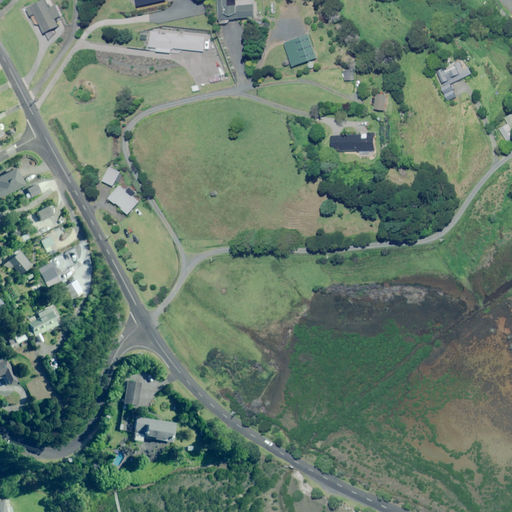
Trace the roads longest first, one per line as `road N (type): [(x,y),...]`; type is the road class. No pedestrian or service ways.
road 1 (tertiary): [(394,511),(317,475),(214,407),(145,321)]
road 2 (residential): [(0,431),(50,453),(78,441),(112,360),(145,321)]
road 3 (tertiary): [(43,133),(145,321)]
